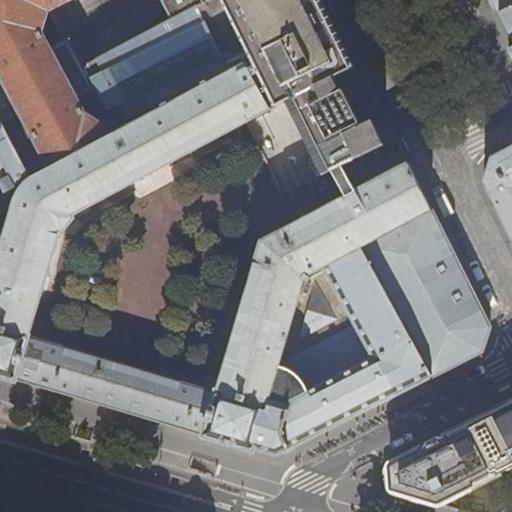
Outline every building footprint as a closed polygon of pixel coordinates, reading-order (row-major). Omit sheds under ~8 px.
[(0,0),(0,73),(1,75),(51,171),(111,139),(105,127),(86,116),(78,101),(95,91),(68,40),(50,49),(42,35),(49,13),(74,0),(73,0),(0,0)] [(259,75),(262,72),(225,0),(211,0),(89,67),(123,133),(248,69),(257,82),(261,80),(259,75)] [(225,0),(262,72),(279,105),(288,101),(294,113),(301,109),(320,147),(313,151),(325,174),(397,140),(384,116),(362,127),(344,89),(340,91),(334,79),(352,70),(316,0),(225,0)] [(499,13),(511,39),(511,0),(492,0),(498,11),(499,13)] [(277,455),(292,448),(420,382),(431,377),(361,247),(432,210),(409,165),(264,242),(218,392),(29,336),(61,229),(65,230),(75,218),(75,214),(271,110),(257,82),(248,69),(123,133),(111,139),(35,180),(22,191),(11,214),(0,258),(0,375),(17,380),(18,378),(112,407),(205,434),(205,436),(254,451),(255,449),(277,455)] [(35,180),(51,171),(1,75),(0,75),(0,258),(11,214),(22,191),(35,180)] [(511,147),(492,158),(487,171),(484,181),(487,188),(501,215),(511,237),(511,147)] [(511,464),(511,401),(389,464),(390,475),(391,489),(438,503),(511,464)]
